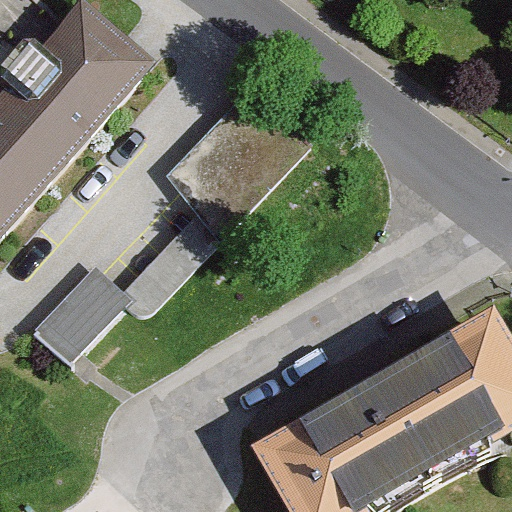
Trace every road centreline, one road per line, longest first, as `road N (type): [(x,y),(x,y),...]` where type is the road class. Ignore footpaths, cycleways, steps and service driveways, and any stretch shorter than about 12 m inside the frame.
road 1 (residential): [(159,457),(511,220)]
road 2 (residential): [(214,0),(511,219)]
